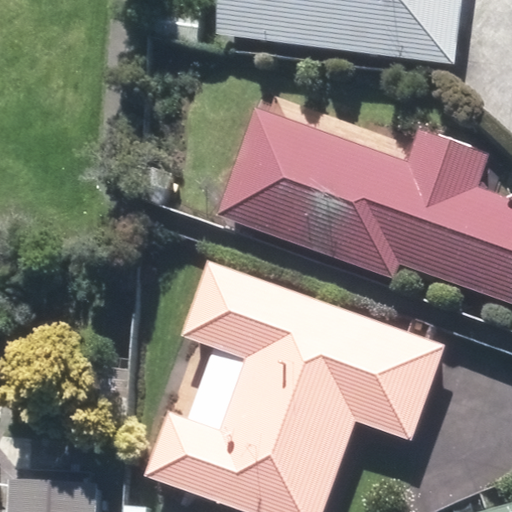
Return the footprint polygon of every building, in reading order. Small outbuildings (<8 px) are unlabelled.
[(233,0),(229,34),(468,69),(478,0),(233,0)] [(212,12),(170,6),(165,39),(208,45),(212,12)] [(409,277),(413,267),(511,300),(511,194),(490,188),(502,154),(433,131),(423,161),(270,110),(233,218),(409,277)] [(426,442),(460,347),(223,263),(196,337),(261,360),(235,431),(184,413),(161,479),(252,511),(339,511),(371,423),(426,442)] [(114,511),(117,488),(27,480),(23,511),(114,511)]
